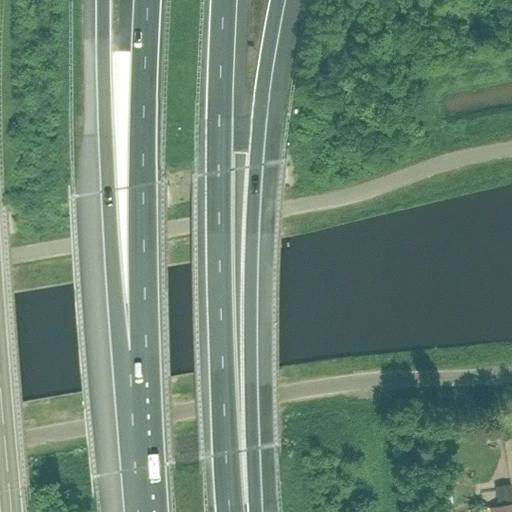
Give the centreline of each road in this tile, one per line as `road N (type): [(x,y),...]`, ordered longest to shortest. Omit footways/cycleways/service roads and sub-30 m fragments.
road 1 (unclassified): [(0,440),(326,384),(511,374)]
road 2 (motorway): [(246,511),(254,164),(277,0)]
road 3 (motorway): [(228,511),(217,237),(223,0)]
road 4 (motorway): [(103,0),(107,189),(137,348)]
road 5 (motorway): [(146,0),(137,348)]
road 6 (motorway): [(137,348),(146,511)]
